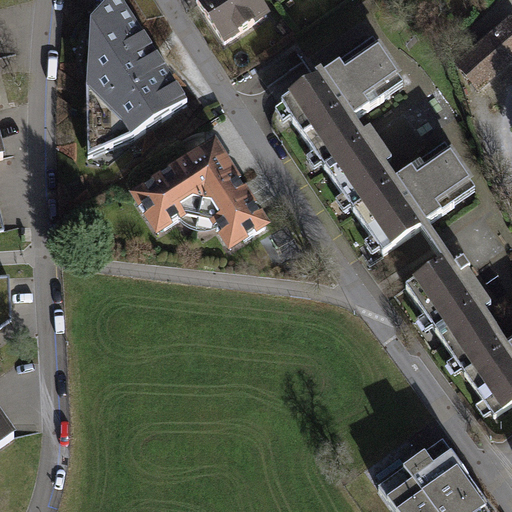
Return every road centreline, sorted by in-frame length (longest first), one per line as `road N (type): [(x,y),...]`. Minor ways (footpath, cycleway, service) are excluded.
road 1 (residential): [(169,0),(511,508)]
road 2 (residential): [(48,0),(39,142),(58,444),(44,511)]
